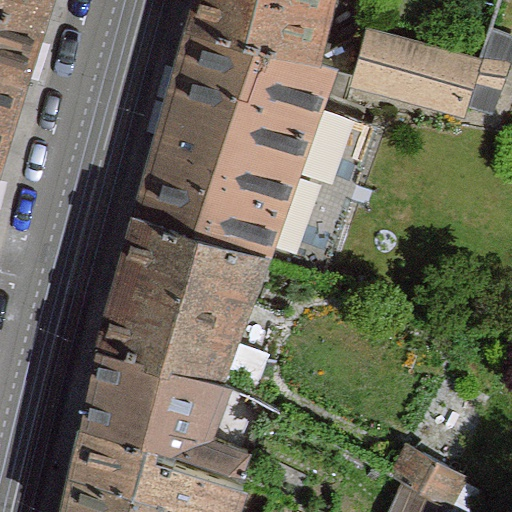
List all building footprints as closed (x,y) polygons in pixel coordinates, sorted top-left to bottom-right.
[(48,0),(0,0),(0,7),(41,22),(48,0)] [(198,0),(193,20),(317,56),(327,0),(198,0)] [(0,67),(23,75),(41,22),(0,7),(0,67)] [(141,212),(266,255),(335,61),(317,56),(193,20),(141,212)] [(482,59),(369,28),(357,77),(467,109),(475,85),(482,59)] [(482,59),(475,85),(499,93),(511,57),(511,56),(488,46),(482,59)] [(0,156),(23,75),(0,67),(0,156)] [(102,345),(208,372),(220,375),(266,255),(141,212),(102,345)] [(87,418),(160,440),(178,447),(208,372),(102,345),(87,418)] [(247,391),(234,384),(226,404),(239,410),(247,391)] [(76,470),(193,511),(235,511),(245,484),(157,451),(160,440),(87,418),(76,470)] [(249,450),(214,435),(206,457),(242,470),(249,450)] [(409,480),(443,499),(452,502),(466,474),(410,443),(395,472),(409,480)] [(65,511),(193,511),(76,470),(65,511)] [(436,511),(443,499),(409,480),(394,511),(436,511)]
